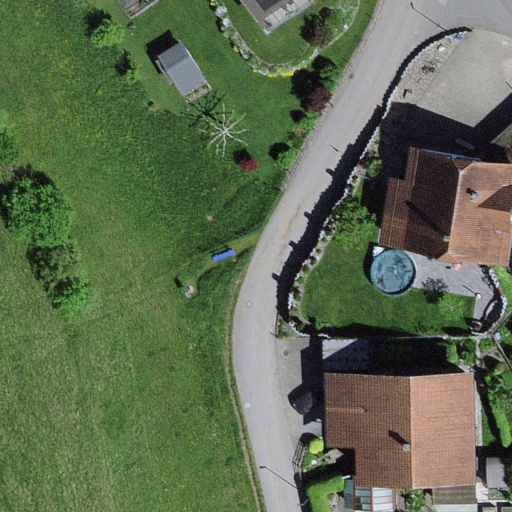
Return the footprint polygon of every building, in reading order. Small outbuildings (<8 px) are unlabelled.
[(249,0),(260,17),(286,0),(249,0)] [(183,40),(161,53),(184,92),(207,79),(183,40)] [(511,127),(487,151),(511,154),(511,127)] [(511,154),(487,151),(416,140),(411,173),(394,171),(384,239),(511,257),(511,154)] [(478,365),(327,367),(328,444),(363,444),(363,476),(480,474),(478,365)]
